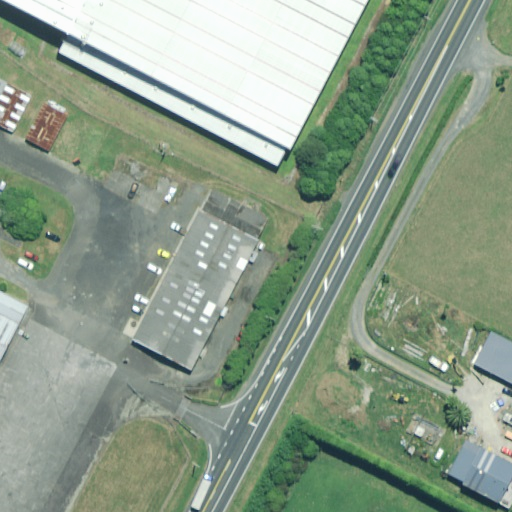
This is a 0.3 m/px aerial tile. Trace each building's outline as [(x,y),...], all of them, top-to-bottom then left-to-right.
[(373,0),(5,0),(72,34),(62,53),(281,166),(290,149),(295,151),(373,0)] [(0,92),(3,94),(9,83),(0,78),(0,92)] [(34,96),(9,83),(3,94),(0,99),(0,124),(14,132),(34,96)] [(70,115),(46,102),(27,139),(51,151),(70,115)] [(202,209),(134,340),(194,371),(261,241),(260,240),(271,218),(214,189),(203,210),(202,209)] [(0,377),(0,376),(0,367),(30,307),(0,290),(0,377)] [(511,341),(493,332),(476,365),(511,382),(511,341)] [(511,481),(511,462),(469,440),(451,474),(465,481),(465,484),(501,502),(511,481)]
